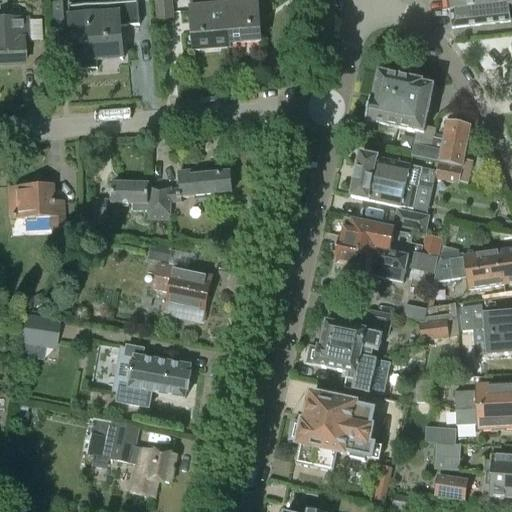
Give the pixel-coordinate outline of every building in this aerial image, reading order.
[(155,0),(157,22),(172,21),(170,0),(155,0)] [(207,0),(209,8),(189,9),(192,54),(229,51),(229,47),(226,6),(225,0),(207,0)] [(241,0),(242,5),(226,6),(229,47),(260,45),(258,16),(262,15),(260,0),(241,0)] [(511,0),(446,0),(448,14),(449,14),(451,30),(511,23),(511,0)] [(137,4),(68,10),(72,66),(122,62),(120,40),(115,40),(115,29),(139,27),(137,4)] [(0,67),(22,67),(21,45),(26,45),(25,20),(0,20),(0,67)] [(417,135),(415,147),(433,151),(435,139),(423,137),(427,118),(430,106),(429,105),(433,89),(422,86),(422,84),(410,81),(411,75),(409,72),(395,69),(392,71),(391,77),(378,75),(372,103),(371,102),(366,124),(387,128),(386,129),(398,132),(398,131),(417,135)] [(433,151),(415,147),(413,147),(411,158),(462,169),(470,131),(446,126),(443,141),(435,139),(433,151)] [(421,171),(360,156),(351,200),(412,212),(421,171)] [(435,181),(458,186),(462,170),(438,165),(435,181)] [(148,190),(147,213),(147,221),(169,222),(170,204),(181,204),(181,200),(232,195),(230,175),(191,178),(190,175),(177,176),(179,192),(171,192),(170,191),(148,190)] [(132,213),(147,213),(148,190),(148,187),(112,185),(111,206),(132,206),(132,213)] [(8,189),(10,221),(50,220),(50,232),(62,232),(61,204),(50,204),(50,187),(8,189)] [(91,231),(103,232),(106,208),(94,207),(91,231)] [(394,229),(422,234),(425,218),(397,213),(394,229)] [(369,278),(369,277),(375,251),(388,255),(390,243),(404,246),(405,244),(410,245),(412,238),(379,231),(379,230),(352,225),(345,224),(337,262),(338,262),(336,271),(369,278)] [(423,248),(421,256),(437,260),(441,240),(425,237),(423,248)] [(375,251),(369,277),(401,284),(403,276),(405,276),(406,271),(411,245),(410,245),(405,244),(404,246),(390,243),(388,255),(375,251)] [(433,277),(437,260),(421,256),(423,248),(411,245),(406,271),(433,277)] [(156,248),(153,262),(168,265),(170,251),(156,248)] [(442,250),(433,285),(454,282),(452,272),(465,270),(466,275),(511,268),(511,251),(500,253),(497,251),(491,251),(489,255),(463,259),(463,256),(459,256),(458,253),(442,250)] [(158,266),(153,291),(168,294),(163,318),(200,326),(210,281),(182,275),(183,272),(158,266)] [(452,272),(454,282),(466,280),(468,293),(511,286),(511,268),(466,275),(465,270),(452,272)] [(365,292),(345,288),(343,299),(363,303),(365,292)] [(40,293),(27,300),(32,308),(44,301),(40,293)] [(457,322),(458,339),(511,335),(511,314),(483,317),(472,318),(472,319),(461,320),(459,305),(449,307),(450,317),(456,316),(457,322)] [(423,323),(426,311),(405,306),(402,319),(423,323)] [(37,341),(55,344),(59,319),(18,313),(14,343),(12,355),(35,359),(37,341)] [(318,350),(359,360),(360,355),(371,357),(372,353),(378,355),(382,337),(381,337),(382,333),(389,335),(392,318),(369,314),(365,333),(345,329),(347,320),(328,316),(326,325),(320,350),(318,350)] [(449,340),(458,339),(457,322),(456,316),(450,317),(425,320),(423,326),(419,326),(421,343),(449,340)] [(511,335),(458,339),(459,349),(470,348),(469,343),(474,343),(475,358),(486,358),(486,359),(511,356),(511,335)] [(116,404),(148,410),(151,394),(184,400),(185,393),(187,394),(190,376),(188,375),(190,369),(142,360),(143,351),(126,348),(124,359),(133,360),(133,366),(131,365),(128,383),(129,383),(128,389),(119,387),(117,396),(118,396),(116,404)] [(359,360),(318,350),(309,349),(305,366),(314,368),(342,374),(341,379),(345,380),(345,381),(346,382),(344,391),(368,396),(372,380),(376,362),(370,361),(371,357),(360,355),(359,360)] [(416,381),(416,393),(433,393),(433,381),(416,381)] [(454,394),(455,414),(476,413),(476,410),(511,408),(511,388),(476,390),(476,393),(454,394)] [(433,393),(416,393),(416,405),(433,405),(433,393)] [(292,423),(288,444),(298,446),(298,447),(299,447),(295,466),(332,474),(336,455),(344,456),(348,457),(348,461),(364,464),(365,460),(378,462),(381,449),(367,446),(374,413),(354,409),(355,406),(310,397),(305,425),(302,425),(292,423)] [(476,413),(455,414),(456,428),(478,427),(478,430),(511,428),(511,408),(476,410),(476,413)] [(13,414),(11,428),(24,431),(27,417),(13,414)] [(88,436),(85,455),(134,466),(128,495),(152,500),(154,487),(155,487),(156,483),(168,485),(174,457),(140,450),(130,448),(134,431),(106,425),(103,439),(88,436)] [(425,429),(424,445),(435,445),(436,445),(454,447),(455,431),(425,429)] [(436,445),(435,471),(459,473),(460,447),(455,447),(454,447),(436,445)] [(490,475),(489,480),(507,481),(507,477),(511,477),(511,459),(491,458),(491,463),(484,462),(483,474),(490,475)] [(380,468),(372,502),(383,504),(390,471),(380,468)] [(507,481),(489,480),(488,498),(511,499),(511,477),(507,477),(507,481)] [(434,499),(465,503),(468,483),(438,479),(434,499)] [(394,497),(392,510),(403,511),(407,511),(410,499),(394,497)]
